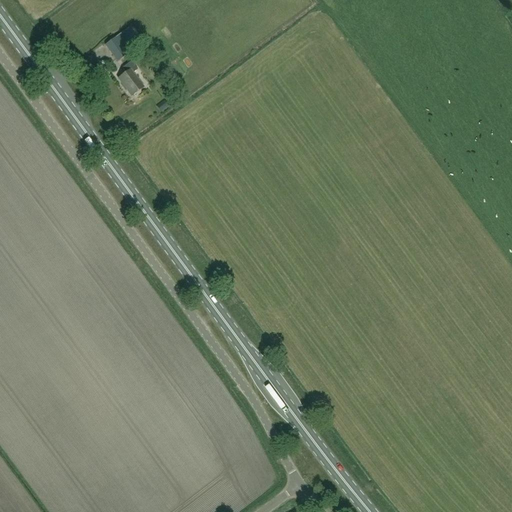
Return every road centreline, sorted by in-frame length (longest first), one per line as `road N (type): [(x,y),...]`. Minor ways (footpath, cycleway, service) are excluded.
road 1 (primary): [(369,511),(0,14)]
road 2 (unclassified): [(299,484),(256,402),(0,53)]
